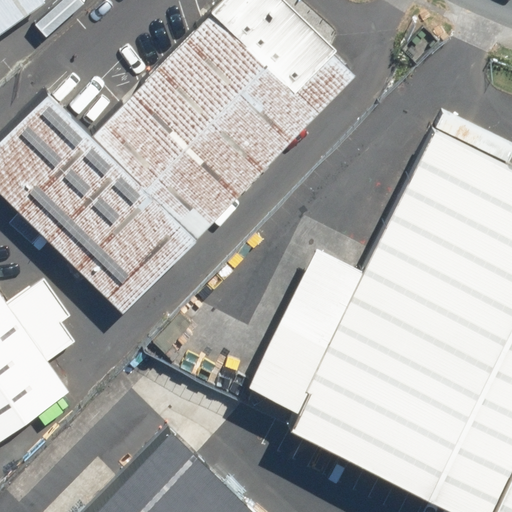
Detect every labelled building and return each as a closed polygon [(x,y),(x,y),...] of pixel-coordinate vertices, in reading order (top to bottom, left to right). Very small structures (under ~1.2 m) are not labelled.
[(0,0),(0,25),(35,0),(0,0)] [(0,182),(121,302),(354,69),(284,0),(215,0),(91,124),(48,81),(0,129),(0,182)] [(470,511),(511,511),(511,165),(426,124),(357,265),(309,242),(242,378),(290,401),(281,419),(470,511)] [(0,428),(62,386),(0,296),(0,428)] [(258,511),(167,423),(79,511),(258,511)]
